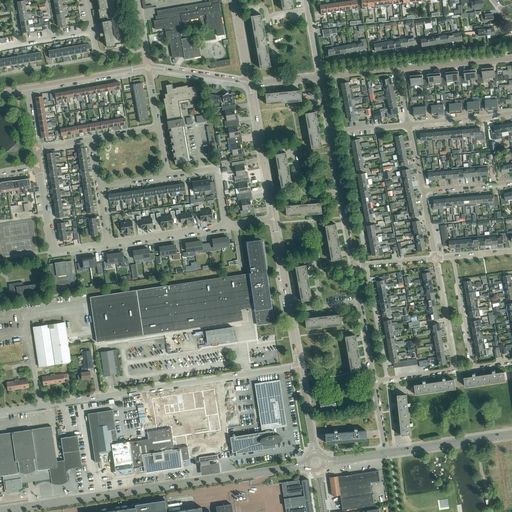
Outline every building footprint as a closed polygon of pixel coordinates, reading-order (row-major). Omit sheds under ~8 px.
[(106,0),(98,0),(100,9),(106,8),(108,8),(106,0)] [(141,0),(143,9),(152,7),(152,4),(146,5),(144,0),(141,0)] [(219,12),(221,12),(218,0),(219,0),(208,0),(209,2),(157,11),(158,20),(154,20),(155,29),(165,28),(167,40),(169,40),(172,58),(180,56),(179,56),(184,55),(185,59),(201,56),(199,44),(196,45),(195,37),(181,39),(178,21),(182,20),(182,21),(200,18),(199,16),(206,15),(207,19),(206,19),(208,30),(216,29),(217,36),(224,35),(221,17),(220,17),(219,12)] [(293,9),(291,0),(280,0),(282,11),(293,9)] [(471,2),(471,4),(472,9),(479,8),(479,6),(483,6),(482,0),(474,1),(474,2),(471,2)] [(30,5),(26,6),(26,7),(18,8),(19,14),(27,13),(27,12),(26,8),(30,7),(30,5)] [(67,5),(62,6),(63,6),(55,8),(56,14),(64,13),(64,12),(63,8),(67,7),(67,5)] [(108,20),(106,8),(100,9),(98,9),(100,22),(102,22),(108,20)] [(31,11),(27,12),(27,13),(19,14),(20,20),(28,19),(28,18),(27,14),(31,13),(31,11)] [(68,11),(64,12),(64,13),(56,14),(57,20),(65,19),(65,18),(64,14),(68,13),(68,11)] [(481,15),(482,22),(488,21),(488,20),(493,19),(492,13),(484,14),(484,15),(481,15)] [(251,16),(254,34),(264,32),(261,14),(251,16)] [(32,17),(28,18),(28,19),(20,20),(21,27),(29,25),(29,24),(28,20),(32,20),(32,17)] [(65,20),(69,20),(69,17),(65,18),(65,19),(57,20),(58,27),(66,25),(65,20)] [(110,20),(108,20),(102,22),(104,33),(100,33),(100,36),(105,35),(107,46),(115,45),(110,20)] [(492,27),(494,26),(493,23),(486,24),(487,35),(494,34),(493,28),(492,28),(492,27)] [(29,27),(33,26),(33,24),(29,24),(29,25),(21,27),(23,33),(30,32),(29,27)] [(487,35),(486,24),(483,25),(483,26),(480,27),(480,26),(474,26),(475,32),(478,32),(478,36),(487,35)] [(331,36),(329,29),(322,30),(324,38),(331,36)] [(454,33),(453,31),(452,31),(446,32),(448,42),(455,41),(454,33)] [(267,49),(264,32),(254,34),(257,51),(267,49)] [(415,44),(414,37),(413,33),(410,33),(410,35),(408,36),(407,32),(404,33),(405,36),(407,36),(407,38),(408,45),(415,44)] [(460,32),(454,33),(455,41),(462,40),(460,32)] [(400,39),(400,36),(397,36),(394,36),(394,34),(394,35),(391,35),(392,39),(393,38),(393,40),(395,48),(401,47),(400,39)] [(440,36),(440,34),(438,34),(433,35),(433,37),(434,37),(435,44),(441,43),(440,36)] [(387,42),(386,36),(384,36),(385,40),(381,40),(380,37),(378,37),(378,41),(380,41),(381,50),(388,49),(387,42)] [(360,42),(356,43),(358,50),(364,49),(364,47),(367,47),(366,38),(360,39),(360,42)] [(428,45),(427,38),(420,39),(421,47),(428,45)] [(78,41),(79,45),(80,45),(81,53),(87,52),(86,44),(81,45),(80,41),(78,41)] [(380,41),(378,41),(377,41),(377,44),(370,45),(371,50),(374,49),(374,51),(381,50),(380,41)] [(80,45),(79,45),(75,46),(74,42),(72,42),(72,46),(73,46),(75,54),(81,53),(80,45)] [(73,46),(72,46),(69,47),(68,43),(66,43),(66,48),(67,47),(69,55),(75,54),(73,46)] [(67,47),(66,48),(62,48),(62,44),(59,45),(60,49),(61,48),(62,56),(69,55),(67,47)] [(61,48),(60,49),(56,49),(55,45),(53,46),(54,50),(55,50),(56,57),(62,56),(61,48)] [(328,53),(328,56),(334,55),(333,47),(333,45),(331,45),(325,46),(326,53),(328,53)] [(55,50),(54,50),(50,50),(49,46),(47,47),(48,51),(50,58),(56,57),(55,50)] [(33,49),(33,53),(35,53),(36,61),(42,60),(41,52),(36,53),(35,49),(33,49)] [(270,66),(267,49),(257,51),(260,68),(270,66)] [(35,53),(33,53),(30,54),(29,50),(27,50),(27,54),(28,54),(30,62),(36,61),(35,53)] [(28,54),(27,54),(23,55),(23,51),(20,51),(21,55),(22,55),(23,63),(30,62),(28,54)] [(22,55),(21,55),(17,56),(16,52),(14,52),(15,57),(16,56),(17,64),(23,63),(22,55)] [(16,56),(15,57),(11,57),(10,53),(8,54),(9,58),(10,57),(11,65),(17,64),(16,56)] [(10,57),(9,58),(5,58),(4,54),(2,55),(2,59),(3,59),(5,66),(11,65),(10,57)] [(230,65),(229,59),(209,63),(210,69),(230,65)] [(494,67),(488,68),(489,78),(495,77),(495,81),(498,81),(498,72),(495,72),(494,67)] [(489,78),(488,68),(482,69),(482,75),(480,75),(480,83),(484,82),(483,79),(489,78)] [(480,83),(480,75),(477,76),(476,69),(470,70),(471,80),(477,79),(477,83),(480,83)] [(471,80),(470,70),(464,70),(465,77),(462,77),(462,84),(468,83),(468,80),(471,80)] [(453,82),(452,71),(446,72),(447,79),(444,79),(445,86),(448,86),(447,82),(453,82)] [(462,84),(462,77),(459,77),(458,71),(452,71),(453,82),(456,81),(457,85),(462,85),(462,84)] [(429,80),(426,81),(427,88),(430,88),(430,87),(432,87),(432,84),(435,83),(434,73),(428,74),(429,80)] [(445,86),(444,79),(441,79),(440,73),(434,73),(435,83),(441,83),(441,87),(445,86)] [(427,88),(426,81),(423,81),(423,74),(416,75),(417,85),(420,85),(421,88),(424,87),(424,88),(427,88)] [(417,85),(416,75),(410,76),(411,81),(408,81),(409,90),(412,90),(412,89),(414,88),(414,85),(417,85)] [(144,119),(149,118),(142,82),(141,83),(140,79),(132,81),(140,122),(145,121),(144,119)] [(178,101),(189,99),(190,101),(202,99),(199,87),(194,88),(193,86),(188,87),(187,85),(175,87),(175,88),(173,88),(172,84),(166,85),(167,93),(164,94),(165,98),(163,98),(168,122),(169,122),(170,127),(169,127),(175,164),(188,162),(188,161),(182,126),(184,125),(183,119),(181,119),(178,101)] [(500,92),(499,92),(499,89),(496,89),(496,92),(497,96),(491,97),(491,100),(492,110),(498,109),(498,104),(501,104),(500,92)] [(300,90),(283,92),(284,102),(301,101),(300,90)] [(236,105),(234,93),(231,92),(231,93),(231,94),(228,94),(228,92),(225,93),(225,94),(222,96),(220,97),(208,95),(207,93),(207,94),(209,105),(221,102),(222,107),(236,105)] [(284,102),(283,92),(265,93),(266,104),(284,102)] [(444,108),(447,107),(446,100),(446,96),(445,93),(442,94),(443,100),(440,101),(440,105),(437,105),(438,115),(444,114),(444,108)] [(505,102),(511,101),(511,94),(508,95),(509,99),(505,99),(505,98),(501,99),(502,102),(505,102)] [(426,109),(429,109),(428,103),(428,99),(427,96),(425,96),(425,102),(425,106),(419,107),(420,117),(427,116),(426,109)] [(492,110),(491,100),(485,100),(485,97),(482,98),(482,104),(485,104),(486,110),(492,110)] [(474,111),(473,101),(467,102),(467,98),(464,98),(464,99),(465,106),(467,105),(468,112),(474,111)] [(480,104),(482,104),(482,98),(479,98),(479,101),(473,101),(474,111),(480,111),(480,104)] [(462,106),(465,106),(464,99),(461,100),(461,103),(455,103),(456,113),(462,112),(462,106)] [(456,113),(455,103),(452,103),(452,101),(449,101),(449,100),(446,100),(447,107),(449,107),(450,114),(456,113)] [(431,109),(432,115),(438,115),(437,105),(434,105),(434,102),(428,103),(429,109),(431,109)] [(420,117),(419,107),(414,107),(413,103),(410,104),(411,112),(414,112),(414,117),(420,117)] [(234,110),(237,110),(236,105),(222,107),(222,111),(225,110),(226,115),(235,114),(234,110)] [(305,113),(308,131),(319,129),(315,111),(305,113)] [(381,118),(380,111),(372,112),(374,119),(381,118)] [(357,114),(354,115),(353,112),(346,113),(347,119),(350,118),(351,122),(359,120),(357,114)] [(208,121),(207,114),(196,116),(197,123),(208,121)] [(235,117),(235,114),(226,115),(226,120),(224,121),(225,124),(239,122),(238,117),(235,117)] [(240,127),(239,122),(225,124),(225,128),(228,127),(229,132),(238,131),(237,127),(240,127)] [(508,131),(507,124),(500,125),(502,132),(508,131)] [(502,132),(500,125),(493,126),(495,133),(496,139),(498,139),(498,135),(502,134),(502,132)] [(215,157),(209,126),(206,126),(212,157),(215,157)] [(322,146),(319,129),(308,131),(311,148),(322,146)] [(475,136),(474,129),(468,129),(469,136),(469,140),(472,139),(474,139),(474,142),(476,142),(476,138),(475,138),(475,136)] [(463,139),(463,137),(462,130),(456,130),(457,140),(462,139),(462,143),(464,143),(464,139),(463,139)] [(238,131),(229,132),(226,133),(227,135),(229,135),(230,138),(227,138),(228,141),(242,139),(241,134),(238,134),(238,131)] [(243,144),(242,139),(228,141),(228,145),(231,144),(232,150),(241,148),(240,144),(243,144)] [(242,152),(241,148),(232,150),(227,150),(227,153),(232,152),(233,155),(230,155),(231,159),(245,156),(244,151),(242,152)] [(275,154),(278,171),(289,170),(286,152),(275,154)] [(408,165),(407,159),(397,161),(397,159),(393,160),(394,162),(397,162),(398,167),(401,166),(408,165)] [(233,171),(235,171),(245,169),(244,166),(246,165),(245,160),(231,163),(232,166),(234,166),(235,169),(233,169),(233,171)] [(509,172),(508,165),(507,162),(506,163),(505,163),(505,165),(501,166),(502,173),(509,172)] [(465,177),(464,171),(464,167),(459,168),(459,164),(456,164),(457,167),(457,168),(458,168),(458,170),(459,177),(465,177)] [(245,173),(245,169),(235,171),(236,176),(234,176),(235,180),(249,177),(248,172),(245,173)] [(411,174),(410,171),(409,171),(409,169),(399,171),(400,175),(400,177),(403,176),(410,175),(410,174),(411,174)] [(292,187),(289,170),(278,171),(281,189),(292,187)] [(249,182),(249,177),(235,180),(235,183),(237,183),(238,188),(248,186),(247,183),(249,182)] [(30,183),(30,178),(24,179),(25,189),(29,188),(29,190),(29,193),(35,192),(33,183),(34,182),(30,183)] [(215,192),(213,182),(209,182),(209,179),(205,180),(204,180),(203,180),(204,190),(205,192),(210,191),(211,193),(215,192)] [(248,190),(248,186),(238,188),(239,193),(237,194),(238,197),(252,195),(251,190),(248,190)] [(511,197),(511,192),(511,191),(507,192),(507,193),(504,193),(505,198),(501,199),(502,205),(509,203),(508,200),(511,199),(511,197)] [(499,205),(498,196),(494,197),(494,194),(488,195),(488,202),(488,204),(490,204),(490,206),(499,205)] [(252,200),(252,195),(238,197),(238,200),(241,200),(241,205),(251,204),(250,200),(252,200)] [(464,207),(464,197),(458,198),(458,205),(458,207),(463,207),(463,210),(466,210),(466,206),(464,207)] [(441,209),(440,199),(434,200),(434,207),(433,207),(433,209),(439,209),(440,212),(442,212),(442,209),(441,209)] [(321,213),(320,203),(303,204),(304,215),(321,213)] [(251,207),(251,204),(241,205),(242,210),(240,211),(241,214),(255,212),(254,207),(251,207)] [(304,215),(303,204),(285,205),(286,216),(304,215)] [(207,220),(205,210),(200,211),(199,206),(196,207),(197,214),(200,214),(201,221),(207,220)] [(187,223),(185,213),(180,214),(180,210),(176,210),(177,217),(180,217),(181,224),(187,223)] [(418,216),(417,210),(407,212),(407,210),(404,211),(404,214),(405,216),(408,215),(409,219),(411,218),(411,217),(418,216)] [(171,215),(166,216),(167,226),(173,225),(172,218),(175,218),(174,211),(170,211),(171,215)] [(374,217),(374,215),(378,214),(377,212),(374,213),(374,214),(372,214),(364,215),(365,222),(373,220),(375,220),(374,217)] [(167,226),(166,216),(160,217),(160,213),(156,213),(157,220),(161,220),(162,227),(167,226)] [(151,218),(146,219),(147,229),(153,228),(152,221),(155,221),(154,214),(150,214),(151,218)] [(147,229),(146,219),(141,219),(140,216),(136,216),(137,223),(141,223),(142,230),(147,229)] [(325,226),(328,243),(338,241),(335,224),(325,226)] [(504,243),(503,237),(506,237),(505,233),(500,233),(500,236),(497,236),(498,244),(501,244),(501,243),(504,243)] [(379,242),(378,237),(382,236),(381,234),(378,235),(378,236),(376,236),(368,238),(369,243),(377,242),(379,242)] [(229,246),(228,237),(220,238),(222,247),(229,246)] [(222,247),(220,238),(213,239),(213,242),(207,243),(208,251),(217,250),(217,247),(222,247)] [(128,291),(90,297),(97,342),(143,335),(242,320),(241,309),(254,307),(256,321),(261,320),(262,322),(273,320),(270,299),(271,299),(271,295),(270,296),(270,295),(266,272),(268,271),(263,241),(257,242),(257,240),(252,240),(252,243),(246,244),(250,273),(249,273),(195,281),(186,282),(136,290),(134,290),(128,291)] [(208,251),(207,243),(201,244),(201,241),(193,242),(195,251),(199,250),(200,253),(208,251)] [(341,258),(338,241),(328,243),(331,260),(341,258)] [(195,251),(193,242),(186,243),(187,252),(195,251)] [(171,245),(167,246),(169,255),(173,254),(174,260),(180,259),(179,252),(176,252),(175,245),(171,245)] [(169,255),(167,246),(163,246),(163,247),(160,247),(161,256),(169,255)] [(382,249),(384,248),(383,246),(380,246),(380,248),(370,249),(371,255),(378,254),(379,256),(383,255),(382,249)] [(145,249),(141,250),(142,258),(143,261),(155,260),(154,253),(149,253),(148,249),(145,249)] [(142,258),(141,250),(137,250),(134,251),(135,260),(142,258)] [(116,262),(115,253),(111,254),(107,255),(109,263),(116,262)] [(123,259),(122,253),(119,253),(115,253),(116,262),(121,262),(122,267),(128,266),(127,258),(123,259)] [(96,256),(88,258),(90,268),(97,267),(98,275),(103,274),(102,262),(97,263),(96,256)] [(90,268),(88,258),(81,259),(82,263),(78,264),(79,271),(83,271),(83,269),(90,268)] [(49,264),(53,287),(59,287),(58,285),(69,284),(69,285),(75,284),(71,261),(65,262),(65,261),(55,262),(55,263),(49,264)] [(295,267),(298,284),(308,282),(305,265),(295,267)] [(431,279),(429,268),(421,269),(423,280),(431,279)] [(386,279),(389,277),(389,275),(378,277),(379,281),(376,281),(377,287),(384,286),(387,285),(386,284),(386,280),(386,279)] [(18,298),(38,294),(37,283),(23,285),(23,282),(9,284),(11,298),(18,297),(18,298)] [(311,299),(308,282),(298,284),(301,301),(311,299)] [(433,292),(432,285),(424,287),(424,286),(422,287),(423,290),(425,289),(426,293),(433,292)] [(434,299),(433,292),(426,293),(423,294),(424,295),(425,300),(427,300),(434,299)] [(428,307),(435,306),(434,299),(427,300),(425,300),(426,306),(426,307),(428,307)] [(429,313),(427,314),(428,321),(438,319),(436,312),(429,313)] [(341,325),(340,314),(322,316),(323,327),(341,325)] [(323,327),(322,316),(305,318),(306,329),(323,327)] [(39,367),(71,362),(65,322),(33,327),(39,367)] [(440,330),(439,324),(438,323),(431,324),(429,325),(430,330),(426,331),(427,333),(430,333),(430,332),(432,331),(440,330)] [(234,339),(232,327),(205,331),(207,344),(234,339)] [(344,337),(348,354),(358,352),(355,335),(344,337)] [(91,350),(87,351),(87,349),(81,349),(82,351),(84,367),(81,368),(82,372),(81,372),(81,375),(78,376),(78,375),(79,381),(87,379),(87,378),(91,378),(90,371),(88,371),(88,368),(93,367),(91,350)] [(104,376),(121,373),(117,349),(100,352),(104,376)] [(361,370),(358,352),(348,354),(351,371),(361,370)] [(437,358),(435,358),(435,359),(435,361),(437,361),(438,365),(446,363),(444,357),(437,358)] [(506,381),(504,372),(496,373),(495,370),(492,370),(493,373),(484,375),(486,384),(506,381)] [(68,378),(67,373),(55,375),(55,373),(53,374),(54,383),(64,381),(64,379),(68,378)] [(486,384),(484,375),(476,376),(475,373),(473,373),(473,376),(464,378),(466,387),(486,384)] [(54,383),(53,374),(50,374),(51,376),(42,377),(44,385),(54,383)] [(455,388),(453,379),(445,380),(444,377),(441,378),(442,381),(433,382),(435,391),(455,388)] [(18,388),(17,379),(15,379),(15,381),(7,382),(8,390),(18,388)] [(19,379),(17,379),(18,388),(29,387),(28,379),(19,381),(19,379)] [(280,379),(254,383),(261,430),(287,426),(280,379)] [(435,391),(433,382),(425,383),(424,380),(422,380),(422,384),(413,385),(415,394),(435,391)] [(213,443),(207,402),(206,394),(201,391),(171,395),(173,407),(175,422),(170,422),(169,415),(152,418),(152,415),(151,415),(152,420),(149,420),(149,423),(145,424),(146,424),(148,439),(128,442),(132,468),(145,466),(145,471),(181,466),(180,460),(189,459),(188,446),(213,443)] [(406,403),(406,394),(396,395),(398,415),(408,414),(407,406),(410,405),(410,403),(406,403)] [(321,410),(336,407),(335,399),(319,401),(321,410)] [(120,459),(115,424),(112,410),(88,413),(95,462),(97,462),(99,473),(110,471),(110,472),(121,470),(119,459),(120,459)] [(409,423),(408,414),(398,415),(401,435),(410,434),(409,426),(412,425),(412,423),(409,423)] [(69,476),(69,473),(66,472),(66,471),(67,470),(68,469),(69,469),(70,468),(71,468),(72,468),(72,469),(76,468),(76,467),(77,467),(78,467),(79,467),(80,468),(81,468),(82,468),(82,469),(77,435),(61,438),(64,460),(57,461),(53,437),(52,429),(51,426),(0,433),(0,475),(4,475),(5,480),(3,480),(3,481),(5,481),(6,490),(8,490),(10,491),(12,491),(13,491),(15,491),(17,490),(17,492),(17,490),(19,490),(19,489),(21,489),(22,488),(22,487),(21,482),(35,479),(36,481),(35,481),(36,486),(36,485),(37,485),(37,484),(38,484),(39,483),(40,483),(42,482),(43,482),(44,482),(46,482),(47,482),(48,482),(49,482),(50,482),(52,483),(53,484),(55,484),(56,484),(57,484),(59,484),(60,484),(61,484),(63,483),(65,483),(66,482),(67,481),(68,481),(68,480),(70,480),(69,477),(67,477),(67,475),(69,476)] [(366,440),(366,430),(357,431),(357,428),(354,428),(354,431),(345,432),(346,441),(366,440)] [(230,435),(230,436),(233,452),(235,450),(236,454),(276,448),(275,442),(279,440),(281,437),(280,433),(273,432),(273,429),(230,435)] [(346,441),(345,432),(337,433),(337,429),(334,430),(334,433),(325,433),(326,443),(346,441)] [(207,460),(200,462),(198,462),(200,476),(219,473),(217,463),(208,464),(207,460)] [(372,494),(370,482),(379,481),(378,471),(338,477),(337,476),(329,477),(332,496),(340,495),(341,499),(342,510),(374,505),(372,494)] [(302,480),(300,480),(282,483),(282,487),(283,495),(285,511),(312,511),(308,483),(308,479),(302,480)] [(441,499),(441,507),(449,506),(449,499),(441,499)] [(232,511),(231,504),(216,506),(216,507),(216,511),(201,511),(201,507),(167,511),(166,511),(164,500),(157,501),(154,501),(145,503),(143,503),(137,504),(134,504),(135,507),(102,511),(232,511)]
